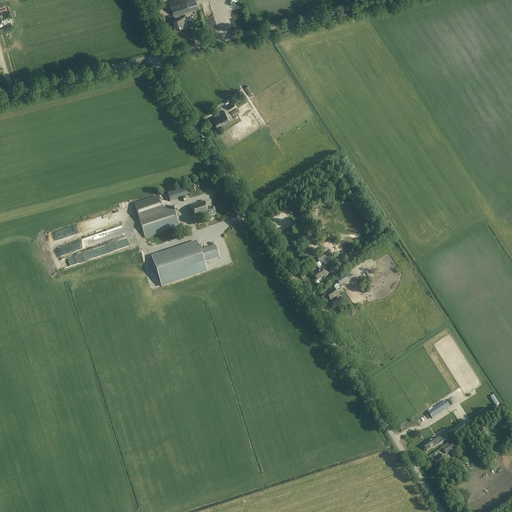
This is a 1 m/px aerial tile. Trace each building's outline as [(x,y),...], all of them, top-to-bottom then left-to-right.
[(189,0),(187,1),(187,0),(175,0),(169,2),(173,16),(174,16),(175,19),(173,20),(176,29),(187,25),(184,17),(180,18),(179,15),(198,8),(195,0),(189,0)] [(209,0),(202,3),(210,30),(218,28),(209,0)] [(249,95),(253,92),(247,85),(243,88),(249,95)] [(236,108),(232,102),(226,106),(229,112),(236,108)] [(239,112),(237,108),(230,112),(233,116),(239,112)] [(229,120),(224,112),(219,115),(219,116),(214,120),(218,126),(223,123),(224,123),(229,120)] [(190,195),(187,187),(168,194),(170,202),(190,195)] [(163,211),(158,196),(134,204),(146,238),(180,227),(173,207),(163,211)] [(207,209),(204,202),(189,207),(194,222),(210,217),(209,216),(215,215),(213,207),(207,209)] [(54,239),(87,231),(84,222),(52,231),(54,239)] [(95,236),(55,246),(57,252),(92,243),(91,241),(94,240),(94,239),(96,239),(95,236)] [(200,250),(197,241),(151,256),(162,288),(207,272),(204,263),(220,258),(216,245),(200,250)] [(105,247),(85,251),(85,253),(79,254),(80,259),(106,253),(105,247)] [(329,250),(316,258),(319,262),(331,254),(329,250)] [(66,265),(78,262),(77,255),(64,257),(66,265)] [(326,276),(322,269),(318,271),(319,272),(314,275),(317,281),(318,280),(324,277),(326,276)] [(351,276),(349,272),(336,280),(339,286),(348,280),(347,279),(351,276)] [(340,296),(335,288),(332,290),(333,291),(326,295),(330,301),(336,297),(337,298),(340,296)] [(446,402),(429,413),(432,418),(450,407),(446,402)] [(431,429),(434,435),(440,431),(437,425),(431,429)] [(440,444),(435,437),(429,440),(430,441),(424,445),(427,451),(433,446),(434,448),(440,444)] [(456,447),(453,442),(443,449),(446,454),(456,447)] [(463,445),(468,454),(471,452),(466,443),(463,445)] [(446,461),(442,455),(438,458),(434,461),(437,466),(444,462),(444,463),(446,461)]
